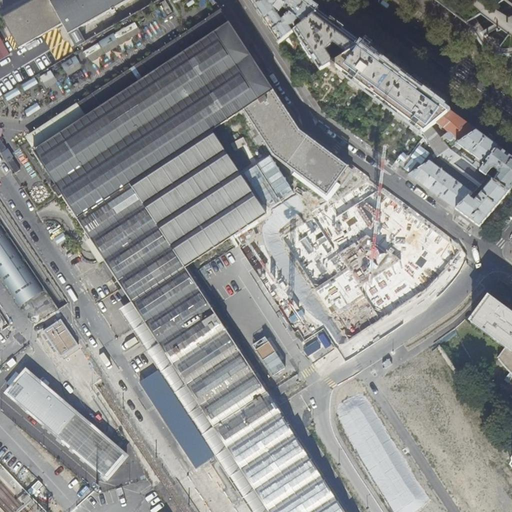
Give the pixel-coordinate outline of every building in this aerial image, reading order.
[(36,0),(2,19),(19,49),(63,24),(76,47),(85,42),(78,29),(129,0),(36,0)] [(302,26),(318,13),(299,0),(249,0),(279,45),(293,33),(290,28),(292,28),(295,26),(296,24),(297,22),(302,26)] [(493,8),(505,0),(433,0),(446,10),(466,24),(481,15),(487,11),(493,8)] [(318,13),(302,26),(295,31),(304,46),(302,47),(307,54),(310,60),(312,58),(321,72),(359,48),(362,46),(336,27),(318,13)] [(247,114),(275,94),(269,84),(252,59),(230,24),(33,151),(121,284),(133,303),(181,376),(230,344),(182,270),(269,216),(273,225),(304,204),(271,153),(247,114)] [(511,33),(510,36),(500,50),(504,52),(511,57),(511,33)] [(0,58),(9,54),(0,37),(0,58)] [(359,48),(321,72),(303,82),(311,95),(322,111),(341,125),(367,144),(391,162),(409,175),(436,158),(423,134),(431,127),(437,123),(447,113),(443,110),(429,100),(408,84),(383,66),(359,48)] [(21,92),(15,102),(24,107),(30,97),(21,92)] [(247,114),(271,153),(327,196),(348,167),(344,164),(311,140),(300,131),(291,117),(275,94),(247,114)] [(447,113),(437,123),(440,125),(439,126),(439,128),(442,131),(444,131),(445,130),(449,133),(447,134),(446,135),(446,136),(445,135),(440,139),(431,127),(423,134),(436,158),(438,157),(439,158),(451,150),(450,149),(477,131),(463,121),(450,111),(447,113)] [(487,139),(484,137),(477,131),(450,149),(451,150),(480,171),(498,147),(487,139)] [(498,147),(480,171),(487,177),(490,174),(488,173),(491,169),(494,168),(498,171),(497,173),(492,180),(508,193),(511,188),(511,157),(506,153),(498,147)] [(438,157),(436,158),(409,175),(422,185),(446,202),(456,210),(471,195),(482,184),(488,177),(487,177),(480,171),(451,150),(439,158),(438,157)] [(492,180),(488,177),(482,184),(484,185),(481,188),(483,190),(474,201),(471,198),(473,196),(471,195),(456,210),(469,219),(479,227),(493,211),(508,193),(492,180)] [(0,228),(0,282),(20,312),(38,300),(45,295),(0,228)] [(511,313),(489,297),(470,323),(505,349),(497,359),(505,368),(511,373),(511,374),(511,313)] [(247,511),(256,511),(245,495),(255,488),(243,470),(233,477),(217,453),(227,446),(222,437),(215,442),(204,426),(211,421),(181,376),(133,303),(121,311),(186,419),(247,511)] [(341,511),(274,411),(261,392),(230,344),(181,376),(211,421),(204,426),(215,442),(222,437),(227,446),(217,453),(233,477),(243,470),(255,488),(245,495),(256,511),(341,511)] [(0,393),(0,397),(107,481),(128,454),(19,369),(0,393)] [(363,459),(367,448),(360,446),(356,456),(363,459)]
